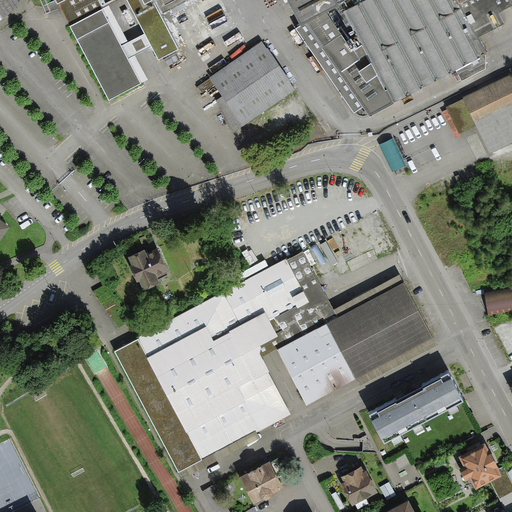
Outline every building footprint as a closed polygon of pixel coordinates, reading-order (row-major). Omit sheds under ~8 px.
[(54,0),(108,99),(140,82),(96,0),(54,0)] [(151,0),(125,0),(157,58),(177,48),(151,0)] [(367,0),(346,12),(393,101),(486,52),(460,2),(458,0),(367,0)] [(346,12),(342,3),(294,28),(353,113),(361,116),(369,113),(393,101),(346,12)] [(292,89),(259,43),(210,78),(243,124),(292,89)] [(464,98),(488,152),(511,141),(511,76),(464,98)] [(463,147),(445,110),(391,136),(410,173),(463,147)] [(153,277),(165,272),(155,250),(142,256),(140,253),(128,258),(130,262),(128,263),(138,284),(140,284),(141,287),(155,281),(153,277)] [(335,318),(301,253),(115,350),(178,471),(287,412),(258,358),(278,347),(335,318)] [(335,318),(278,347),(307,403),(431,338),(402,282),(335,318)] [(511,286),(484,291),(487,313),(511,308),(511,286)] [(447,373),(408,393),(422,421),(461,401),(447,373)] [(408,393),(369,413),(383,441),(422,421),(408,393)] [(482,444),(459,456),(476,486),(499,473),(482,444)] [(268,462),(240,477),(252,500),(280,485),(268,462)] [(345,483),(342,484),(352,504),(375,492),(364,473),(361,475),(358,470),(342,478),(345,483)] [(412,511),(407,501),(385,511),(412,511)]
